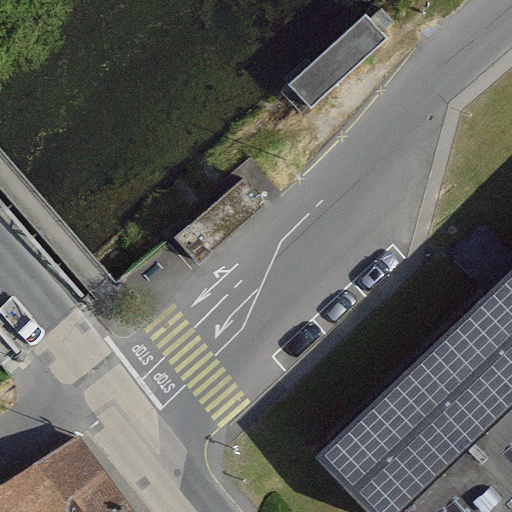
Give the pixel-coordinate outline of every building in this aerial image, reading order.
[(312,106),(386,38),(362,13),(289,81),(312,106)] [(243,179),(178,237),(199,260),(264,202),(243,179)] [(511,276),(336,444),(363,472),(511,330),(511,276)] [(511,511),(511,330),(363,472),(401,511),(511,511)] [(0,511),(132,511),(77,438),(0,485),(0,511)]
